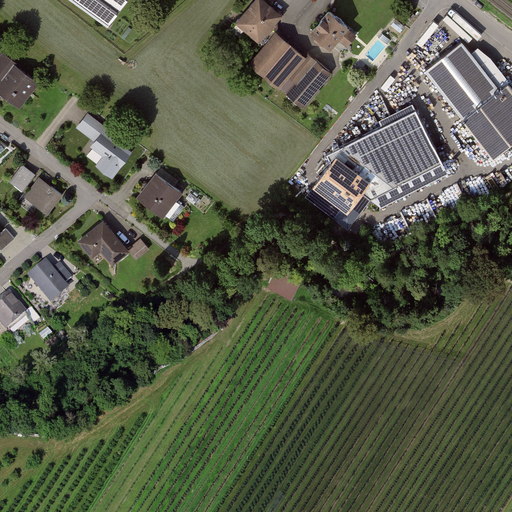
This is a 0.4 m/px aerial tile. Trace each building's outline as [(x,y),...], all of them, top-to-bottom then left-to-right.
[(66,0),(109,31),(131,0),(66,0)] [(279,19),(257,0),(254,0),(232,25),(256,45),(279,19)] [(353,33),(328,13),(309,37),(334,57),(353,33)] [(331,74),(278,34),(250,70),(278,91),(287,79),(295,85),(285,97),(303,110),(331,74)] [(468,51),(458,39),(420,70),(489,155),(510,139),(511,140),(511,99),(500,84),(504,79),(476,45),(468,51)] [(38,84),(1,57),(0,57),(0,78),(5,83),(0,89),(0,95),(19,110),(38,84)] [(378,126),(324,152),(329,155),(363,181),(356,190),(369,199),(374,210),(445,175),(410,104),(376,121),(378,126)] [(137,149),(90,112),(80,125),(100,141),(89,155),(115,176),(137,149)] [(356,190),(363,181),(329,155),(305,187),(340,212),(356,190)] [(35,175),(23,167),(13,180),(25,189),(35,175)] [(187,188),(160,170),(142,197),(169,215),(187,188)] [(62,194),(40,177),(25,197),(47,214),(62,194)] [(104,222),(80,241),(87,250),(96,243),(112,263),(128,250),(104,222)] [(0,231),(0,248),(1,250),(15,238),(6,227),(1,232),(0,231)] [(148,248),(142,241),(132,250),(138,257),(148,248)] [(45,263),(30,276),(48,298),(72,278),(62,266),(54,273),(45,263)] [(32,324),(9,295),(0,302),(0,322),(1,321),(13,335),(32,324)]
